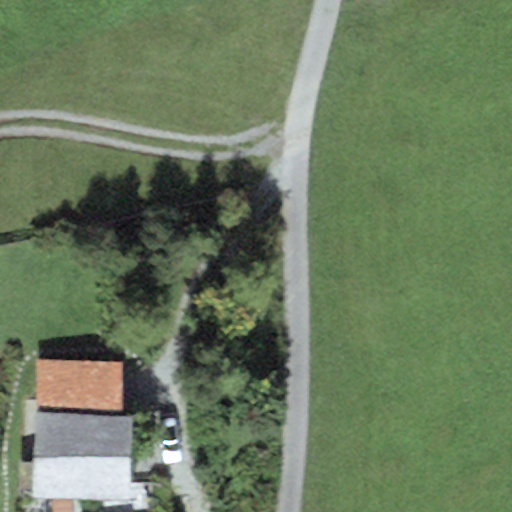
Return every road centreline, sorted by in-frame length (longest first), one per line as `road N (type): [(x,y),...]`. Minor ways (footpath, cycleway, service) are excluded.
road 1 (residential): [(331,0),(296,141),(287,511)]
road 2 (track): [(296,141),(194,149),(51,124),(0,126)]
